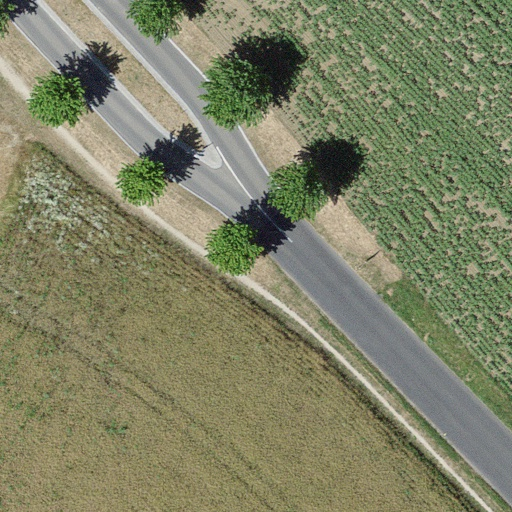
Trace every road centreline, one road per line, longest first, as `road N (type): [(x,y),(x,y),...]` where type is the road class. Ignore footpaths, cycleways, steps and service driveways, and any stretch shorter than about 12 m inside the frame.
road 1 (tertiary): [(15,0),(137,133),(287,240)]
road 2 (tertiary): [(511,471),(287,240)]
road 3 (tertiary): [(287,240),(214,111),(112,0)]
